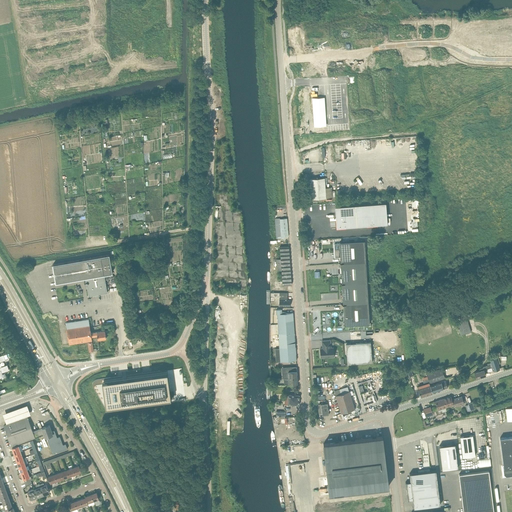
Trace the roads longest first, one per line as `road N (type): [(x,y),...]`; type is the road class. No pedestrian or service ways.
road 1 (unclassified): [(386,413),(324,433),(307,423),(277,0)]
road 2 (primary): [(43,36),(511,45)]
road 3 (unclassified): [(206,290),(211,110),(204,0)]
road 4 (primary): [(130,511),(63,384)]
road 5 (primary): [(54,388),(122,511)]
road 6 (unclassified): [(511,371),(386,413)]
road 7 (track): [(341,80),(368,62),(455,54),(454,44)]
road 8 (primary): [(60,377),(0,271)]
